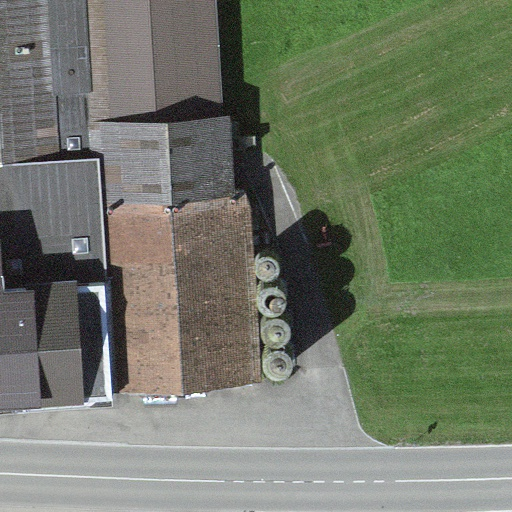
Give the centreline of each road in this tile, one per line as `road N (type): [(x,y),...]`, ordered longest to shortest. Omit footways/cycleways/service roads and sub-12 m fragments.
road 1 (secondary): [(511,476),(295,484),(0,473)]
road 2 (unknown): [(295,484),(188,406),(132,282)]
